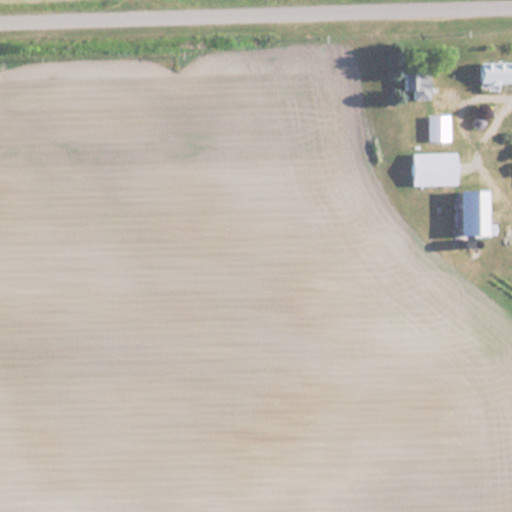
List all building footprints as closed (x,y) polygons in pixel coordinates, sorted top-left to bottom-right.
[(511,62),(468,62),(468,82),(511,81),(511,62)] [(424,99),(424,71),(396,71),(396,90),(407,90),(407,99),(424,99)] [(421,140),(443,140),(443,114),(421,114),(421,140)] [(449,152),(404,153),(404,185),(449,184),(449,152)] [(448,234),(475,234),(475,190),(448,190),(448,234)]
